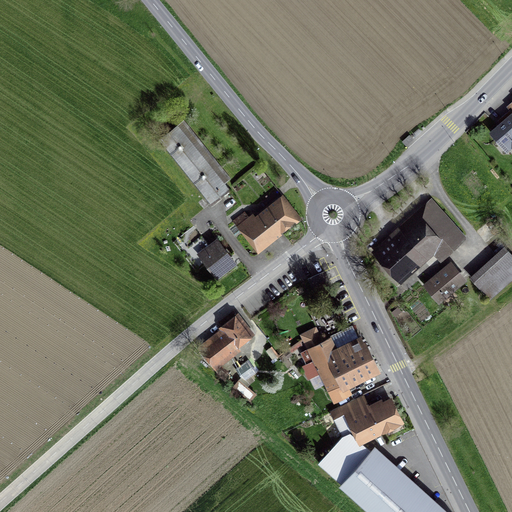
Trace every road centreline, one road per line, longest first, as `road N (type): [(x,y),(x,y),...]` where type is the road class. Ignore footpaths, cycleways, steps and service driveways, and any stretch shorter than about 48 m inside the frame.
road 1 (unclassified): [(320,228),(0,504)]
road 2 (secondary): [(337,232),(468,511)]
road 3 (secondary): [(149,0),(321,201)]
road 4 (tertiary): [(511,64),(384,184),(346,205)]
